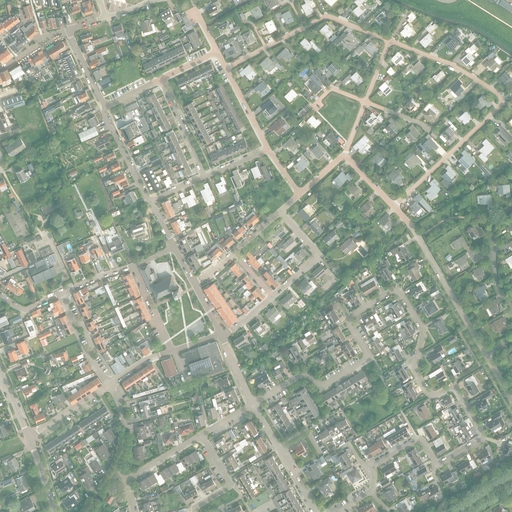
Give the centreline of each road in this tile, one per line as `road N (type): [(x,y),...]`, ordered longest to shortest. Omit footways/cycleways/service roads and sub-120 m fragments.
road 1 (residential): [(371,493),(371,465),(413,441),(442,463),(483,435),(456,388),(431,394),(414,369),(423,327),(400,294),(351,319),(368,357),(323,385),(303,375),(251,404)]
road 2 (residential): [(392,204),(499,101),(457,69),(389,39)]
road 3 (residential): [(511,402),(392,204)]
road 4 (residential): [(226,68),(320,17),(389,39)]
road 5 (residential): [(271,295),(318,255),(280,210)]
